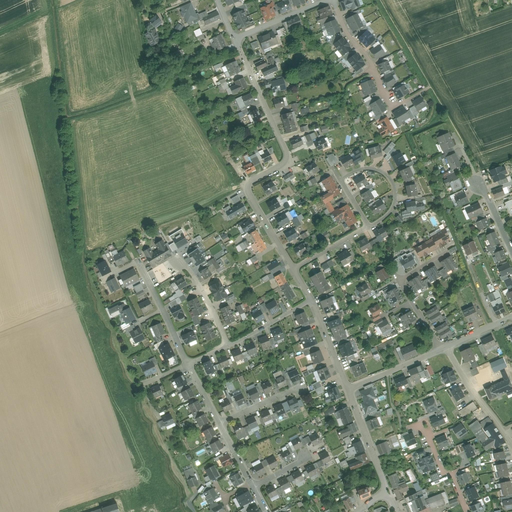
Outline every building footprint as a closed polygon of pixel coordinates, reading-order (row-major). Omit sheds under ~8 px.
[(346,0),(340,2),(343,11),(349,9),(349,8),(346,2),(346,0)] [(347,0),(348,1),(346,2),(349,8),(351,7),(352,10),(360,7),(358,3),(358,2),(357,0),(347,0)] [(392,0),(385,0),(404,35),(410,32),(392,0)] [(402,0),(408,13),(442,0),(402,0)] [(290,5),(288,1),(284,2),(283,2),(280,3),(279,4),(278,5),(280,9),(281,13),(291,9),(290,5)] [(195,15),(190,4),(181,7),(188,23),(193,20),(197,19),(195,15)] [(239,12),(244,10),(248,8),(246,4),(243,5),(237,7),(239,12)] [(273,8),(271,8),(270,4),(267,6),(261,8),(261,9),(261,10),(262,12),(263,13),(265,20),(275,16),(274,14),(274,13),(273,8)] [(318,10),(321,18),(327,16),(332,14),(329,6),(318,10)] [(247,17),(244,10),(239,12),(232,15),(235,22),(247,17)] [(207,16),(203,18),(203,19),(206,25),(220,18),(217,12),(207,16)] [(360,20),(357,14),(352,17),(347,19),(350,25),(360,20)] [(302,26),(298,16),(282,22),(284,28),(287,35),(292,33),(291,31),(302,26)] [(238,29),(245,26),(250,24),(249,23),(247,17),(235,22),(238,29)] [(335,20),(330,22),(324,24),(326,30),(338,26),(335,20)] [(357,29),(363,26),(360,20),(350,25),(353,31),(357,29)] [(250,24),(245,26),(247,29),(255,26),(253,21),(249,23),(250,24)] [(366,24),(363,26),(357,29),(360,32),(366,27),(368,26),(366,24)] [(326,30),(328,36),(334,34),(340,31),(338,26),(326,30)] [(284,28),(276,31),(278,35),(279,38),(283,36),(283,37),(287,35),(284,28)] [(151,31),(151,30),(151,31),(145,34),(152,46),(161,42),(154,29),(151,31)] [(204,39),(200,29),(194,31),(198,41),(204,39)] [(358,39),(362,43),(366,48),(369,45),(374,41),(375,39),(371,35),(367,31),(362,35),(358,39)] [(277,44),(274,37),(273,33),(265,36),(270,47),(277,44)] [(334,34),(328,36),(325,37),(328,42),(329,42),(336,38),(334,34)] [(213,38),(213,39),(215,43),(211,44),(213,49),(217,47),(218,50),(225,47),(220,35),(213,38)] [(265,36),(259,38),(265,52),(271,50),(270,47),(265,36)] [(334,45),(339,41),(337,38),(336,38),(329,42),(332,46),(334,45)] [(342,38),(339,41),(334,45),(338,50),(348,43),(346,40),(344,41),(342,38)] [(256,41),(250,43),(253,50),(259,47),(256,41)] [(338,50),(342,56),(348,51),(351,49),(349,46),(350,45),(348,43),(338,50)] [(380,46),(374,49),(371,52),(375,59),(379,57),(380,57),(382,56),(382,55),(385,53),(380,46)] [(347,60),(353,56),(351,53),(350,54),(344,59),(346,62),(347,60)] [(356,54),(353,56),(347,60),(351,66),(361,58),(359,56),(358,56),(356,54)] [(363,61),(361,58),(351,66),(356,71),(361,67),(365,64),(362,61),(363,61)] [(263,59),(254,64),(258,71),(269,66),(267,61),(265,62),(263,59)] [(235,61),(226,65),(228,71),(238,67),(235,61)] [(390,68),(387,61),(383,63),(378,65),(382,73),(384,72),(389,70),(391,69),(390,68)] [(238,67),(228,71),(231,76),(240,72),(238,67)] [(361,67),(356,71),(354,73),(356,76),(364,71),(361,67)] [(388,87),(396,82),(391,75),(385,79),(383,80),(388,87)] [(243,78),(235,82),(236,85),(230,88),(233,94),(247,88),(245,82),(243,78)] [(271,82),(264,84),(265,88),(271,87),(273,94),(285,90),(282,79),(279,80),(275,81),(271,82)] [(374,86),(372,80),(368,81),(362,84),(360,84),(363,90),(374,86)] [(226,82),(221,84),(224,91),(229,88),(226,82)] [(394,92),(398,99),(409,93),(407,90),(404,85),(398,89),(394,92)] [(376,92),(374,86),(363,90),(365,96),(376,92)] [(250,94),(242,98),(245,106),(254,102),(250,94)] [(242,98),(241,97),(236,100),(240,108),(245,106),(242,98)] [(285,97),(273,101),(275,109),(288,106),(285,97)] [(412,102),(414,106),(417,111),(426,106),(424,103),(425,102),(424,100),(422,100),(421,97),(412,102)] [(370,106),(376,102),(374,98),(372,99),(365,103),(367,107),(370,106)] [(380,100),(376,102),(370,106),(373,111),(383,105),(380,100)] [(373,111),(375,116),(381,113),(386,110),(383,105),(373,111)] [(417,111),(414,106),(409,109),(410,110),(414,118),(416,120),(418,119),(416,116),(419,114),(417,111)] [(404,121),(410,118),(406,112),(403,107),(398,111),(404,121)] [(257,109),(249,113),(250,114),(253,121),(262,117),(260,114),(259,114),(257,109)] [(393,113),(396,118),(399,124),(404,121),(398,111),(393,113)] [(281,115),(284,124),(296,121),(294,112),(293,112),(281,115)] [(381,113),(375,116),(373,117),(375,121),(383,117),(381,113)] [(381,137),(394,129),(389,121),(387,117),(379,122),(382,128),(378,130),(381,137)] [(399,124),(396,118),(393,120),(397,128),(401,126),(399,124)] [(284,124),(287,134),(296,131),(295,127),(298,126),(296,121),(284,124)] [(300,137),(290,141),(294,150),(304,145),(303,144),(306,143),(312,140),(316,138),(314,133),(300,138),(300,137)] [(448,133),(437,138),(443,151),(452,147),(453,146),(448,133)] [(326,137),(314,143),(318,151),(330,146),(326,137)] [(392,142),(388,146),(389,147),(384,152),(387,155),(391,150),(395,145),(392,142)] [(379,146),(373,148),(368,149),(371,159),(375,157),(382,155),(382,156),(382,155),(379,146)] [(359,150),(353,153),(356,158),(352,160),(353,163),(355,165),(362,161),(360,158),(362,157),(361,155),(362,154),(359,150)] [(261,156),(259,152),(255,154),(260,163),(261,165),(264,163),(260,156),(261,156)] [(261,156),(260,156),(264,163),(268,161),(272,159),(268,152),(265,154),(261,156)] [(400,153),(392,157),(397,166),(405,162),(400,153)] [(247,154),(241,157),(244,162),(247,161),(250,159),(247,154)] [(255,154),(249,157),(250,159),(247,161),(248,164),(243,167),(244,169),(243,169),(244,172),(246,171),(247,174),(255,170),(253,166),(260,163),(255,154)] [(333,154),(327,156),(328,158),(326,159),(330,166),(339,161),(336,156),(334,156),(333,154)] [(448,156),(446,157),(449,163),(448,164),(451,170),(454,169),(458,167),(460,166),(455,154),(448,156)] [(349,155),(345,157),(345,158),(340,161),(345,169),(350,165),(353,163),(352,160),(349,155)] [(315,163),(306,169),(310,176),(315,173),(319,171),(315,163)] [(407,168),(399,171),(402,177),(404,180),(404,181),(405,180),(410,178),(413,176),(409,167),(407,168)] [(501,167),(490,171),(492,175),(491,175),(492,179),(493,178),(495,182),(498,181),(506,178),(504,174),(507,173),(505,167),(502,168),(501,167)] [(363,175),(353,181),(358,188),(359,188),(363,185),(367,183),(367,182),(363,175)] [(444,180),(443,180),(445,185),(449,184),(453,191),(462,187),(458,178),(457,179),(456,175),(447,179),(444,180)] [(330,177),(322,182),(325,187),(322,188),(324,192),(327,190),(335,185),(330,177)] [(506,178),(498,181),(500,186),(503,185),(508,182),(506,177),(506,178)] [(272,182),(263,188),(267,195),(271,193),(271,192),(276,189),(272,182)] [(335,185),(327,190),(328,193),(322,196),(321,197),(325,202),(326,203),(332,199),(332,198),(340,193),(335,185)] [(415,185),(406,186),(407,193),(409,193),(410,197),(415,196),(417,196),(417,195),(415,185)] [(502,187),(492,191),(495,199),(505,195),(504,191),(502,187)] [(373,191),(370,193),(369,190),(361,195),(366,203),(372,200),(374,198),(376,197),(377,196),(377,195),(374,191),(373,191)] [(455,197),(458,206),(469,202),(465,193),(464,193),(455,197)] [(238,196),(232,200),(235,205),(241,201),(238,196)] [(279,197),(276,199),(280,206),(283,205),(288,202),(286,198),(281,200),(279,197)] [(276,199),(267,204),(271,211),(276,208),(276,209),(280,206),(276,199)] [(343,199),(336,204),(339,209),(347,205),(343,199)] [(368,205),(370,208),(380,202),(378,199),(375,201),(373,202),(368,205)] [(288,202),(283,205),(285,209),(292,205),(290,201),(288,202)] [(380,202),(370,208),(373,214),(376,213),(377,213),(386,208),(382,201),(380,202)] [(414,202),(405,204),(407,212),(402,212),(403,218),(411,216),(410,211),(417,210),(417,211),(424,210),(423,205),(422,201),(417,202),(416,203),(416,205),(415,206),(414,202)] [(242,203),(232,208),(233,209),(226,213),(230,220),(246,210),(242,203)] [(471,207),(465,210),(466,210),(467,210),(470,218),(469,218),(469,219),(471,218),(476,216),(483,213),(479,203),(471,207)] [(339,209),(339,210),(338,210),(333,213),(335,217),(335,218),(332,219),(335,223),(344,218),(352,213),(347,205),(339,209)] [(465,210),(462,211),(466,220),(469,219),(469,218),(470,218),(467,210),(466,210),(465,210)] [(352,213),(344,218),(349,226),(357,221),(352,213)] [(285,214),(276,219),(280,227),(284,224),(289,221),(285,214)] [(479,221),(476,222),(480,230),(489,226),(486,218),(485,218),(479,221)] [(247,222),(241,226),(244,232),(248,230),(253,227),(254,226),(255,225),(254,223),(253,223),(252,223),(251,220),(247,222)] [(177,226),(170,230),(173,234),(180,230),(177,226)] [(383,228),(378,231),(377,229),(373,232),(376,238),(379,242),(383,239),(383,238),(387,236),(388,237),(383,228)] [(294,229),(285,234),(289,241),(294,239),(298,237),(294,229)] [(446,238),(441,230),(441,231),(439,229),(435,232),(443,245),(446,243),(445,242),(447,241),(446,238)] [(261,239),(256,230),(255,231),(250,233),(249,234),(254,243),(261,239)] [(320,230),(316,232),(321,241),(325,239),(321,232),(320,230)] [(326,230),(321,232),(325,239),(330,236),(326,230)] [(443,245),(435,232),(430,235),(431,237),(432,239),(437,247),(439,246),(439,247),(443,245)] [(495,232),(486,235),(491,247),(495,246),(500,244),(495,232)] [(175,238),(173,239),(178,248),(187,242),(182,234),(175,238)] [(366,238),(357,243),(361,251),(367,248),(368,250),(372,248),(369,243),(366,238)] [(261,239),(254,243),(260,252),(267,248),(261,239)] [(437,247),(432,239),(430,240),(435,250),(438,248),(437,247)] [(435,250),(430,240),(424,243),(429,252),(429,253),(435,250)] [(159,250),(152,254),(149,248),(143,252),(147,258),(146,258),(151,266),(151,267),(156,264),(165,259),(171,256),(170,254),(170,253),(166,246),(165,246),(164,245),(162,241),(156,244),(159,250)] [(307,242),(293,250),(298,257),(302,255),(302,254),(307,251),(305,249),(310,246),(307,242)] [(473,242),(464,246),(467,254),(469,255),(472,253),(477,251),(473,242)] [(172,252),(167,243),(164,245),(165,246),(166,246),(170,253),(172,252)] [(254,243),(250,245),(255,253),(259,251),(254,243)] [(424,243),(421,245),(418,247),(415,249),(420,257),(423,255),(424,256),(427,254),(426,253),(429,252),(424,243)] [(188,255),(192,261),(202,255),(197,248),(188,255)] [(410,253),(407,255),(404,249),(401,251),(400,250),(398,251),(399,252),(403,260),(403,261),(407,268),(416,263),(412,256),(410,253)] [(503,250),(494,254),(496,257),(498,262),(506,258),(503,250)] [(111,252),(111,251),(109,252),(105,254),(108,259),(109,262),(114,260),(113,256),(111,252)] [(113,256),(114,260),(118,266),(128,261),(123,251),(113,256)] [(348,251),(337,256),(344,268),(342,265),(352,259),(354,262),(348,251)] [(202,255),(192,261),(197,267),(206,261),(202,255)] [(457,266),(450,256),(445,259),(451,270),(457,266)] [(451,270),(445,259),(440,263),(443,269),(446,273),(451,270)] [(332,260),(326,263),(329,268),(330,269),(335,266),(332,260)] [(97,265),(102,276),(108,273),(111,272),(105,261),(101,263),(97,265)] [(272,265),(268,268),(271,274),(281,268),(277,262),(272,265)] [(207,268),(200,272),(205,279),(211,275),(211,274),(216,270),(215,267),(213,264),(207,268)] [(220,267),(216,270),(219,274),(225,270),(221,264),(219,265),(220,267)] [(511,270),(509,264),(498,268),(502,276),(506,274),(511,271),(511,270)] [(435,266),(429,269),(435,279),(441,276),(438,272),(435,266)] [(384,268),(376,273),(381,281),(389,277),(385,270),(384,268)] [(435,279),(429,269),(424,272),(428,278),(430,283),(435,279)] [(134,270),(120,276),(121,279),(124,285),(128,283),(129,285),(139,279),(134,270)] [(320,272),(311,277),(316,286),(325,281),(320,272)] [(281,273),(274,277),(280,286),(287,282),(281,273)] [(109,276),(101,280),(103,284),(107,283),(107,282),(111,280),(109,276)] [(422,282),(419,276),(413,279),(420,289),(425,286),(422,282)] [(183,277),(171,285),(175,292),(180,289),(187,285),(183,277)] [(111,280),(107,282),(107,283),(112,292),(119,289),(114,279),(111,280)] [(420,289),(413,279),(408,282),(414,292),(415,292),(420,289)] [(325,281),(316,286),(320,294),(330,289),(325,281)] [(220,282),(210,287),(212,292),(213,294),(223,289),(220,282)] [(287,282),(280,286),(288,300),(295,296),(287,282)] [(366,284),(363,286),(362,285),(360,286),(360,288),(357,289),(361,295),(362,297),(367,294),(370,292),(366,284)] [(489,284),(486,286),(489,293),(494,290),(492,286),(490,287),(489,284)] [(390,291),(386,293),(389,298),(399,293),(396,287),(390,291)] [(223,289),(213,294),(214,296),(215,296),(217,301),(227,296),(223,289)] [(498,291),(493,293),(496,300),(500,299),(502,298),(498,291)] [(399,293),(389,298),(392,304),(402,298),(399,293)] [(493,293),(488,295),(491,302),(491,303),(495,301),(496,300),(493,293)] [(183,295),(178,297),(181,302),(182,303),(186,300),(183,295)] [(197,298),(188,302),(195,316),(197,315),(203,312),(197,298)] [(330,298),(320,301),(323,308),(333,304),(330,298)] [(175,299),(169,303),(172,309),(179,306),(178,304),(175,299)] [(496,300),(495,301),(491,303),(491,302),(493,308),(497,315),(506,311),(502,304),(500,299),(496,300)] [(148,300),(139,305),(143,313),(153,308),(148,300)] [(266,306),(269,311),(271,315),(279,310),(274,301),(266,306)] [(266,306),(264,303),(260,305),(264,312),(265,313),(269,311),(266,306)] [(126,310),(123,304),(118,307),(121,312),(121,313),(121,312),(120,313),(119,313),(118,314),(119,314),(121,319),(123,318),(126,323),(129,322),(134,319),(129,308),(126,310)] [(333,304),(323,308),(325,314),(326,314),(332,311),(335,310),(333,304)] [(172,309),(170,310),(174,317),(177,316),(179,319),(184,316),(183,313),(179,305),(179,306),(172,309)] [(378,305),(375,307),(373,306),(372,307),(372,308),(369,310),(372,316),(373,318),(379,315),(382,313),(378,305)] [(118,306),(109,310),(112,317),(119,314),(118,314),(119,313),(120,313),(121,312),(121,313),(121,312),(118,307),(118,306)] [(228,306),(221,309),(224,317),(232,314),(228,306)] [(474,306),(463,312),(468,323),(479,318),(474,306)] [(431,309),(425,313),(429,318),(439,312),(436,307),(431,309)] [(253,314),(252,315),(255,318),(254,319),(256,323),(264,318),(262,314),(260,310),(259,311),(253,314)] [(402,315),(399,318),(401,322),(414,315),(412,312),(411,313),(410,311),(402,315)] [(304,312),(296,316),(299,325),(301,324),(307,322),(308,322),(304,312)] [(439,312),(429,318),(432,323),(438,320),(442,317),(439,312)] [(232,314),(224,317),(227,325),(235,321),(232,314)] [(414,315),(401,322),(404,326),(404,327),(407,325),(415,320),(414,319),(415,318),(414,315)] [(330,322),(329,322),(331,328),(341,325),(338,318),(335,319),(330,322)] [(381,318),(374,322),(376,327),(378,326),(377,325),(383,322),(381,318)] [(383,322),(377,325),(378,326),(382,333),(384,331),(386,332),(387,331),(387,329),(390,328),(386,320),(383,322)] [(129,322),(126,323),(120,326),(122,331),(125,329),(131,326),(129,322)] [(441,325),(435,329),(438,334),(448,328),(445,323),(445,322),(441,325)] [(160,323),(152,327),(156,337),(161,335),(164,333),(160,323)] [(209,323),(201,327),(207,341),(216,337),(209,323)] [(131,326),(125,329),(128,336),(132,334),(131,333),(136,330),(133,325),(131,326)] [(190,325),(182,329),(185,335),(193,331),(190,325)] [(341,325),(331,328),(333,335),(343,331),(341,325)] [(136,330),(131,333),(132,334),(135,341),(137,339),(139,342),(144,339),(139,328),(136,330)] [(280,328),(276,330),(272,332),(274,338),(276,341),(284,338),(280,328)] [(448,328),(438,334),(441,339),(447,336),(452,333),(448,328)] [(301,332),(298,333),(299,334),(302,341),(314,336),(311,329),(301,332)] [(185,335),(182,336),(183,338),(184,342),(185,342),(186,344),(196,339),(193,331),(185,335)] [(343,331),(333,335),(336,341),(337,341),(342,338),(346,337),(343,331)] [(156,337),(155,337),(157,343),(162,341),(164,340),(161,335),(156,337)] [(267,336),(263,338),(259,340),(263,351),(263,349),(270,345),(272,348),(271,345),(269,340),(267,336)] [(314,336),(302,341),(305,348),(305,349),(317,344),(314,336)] [(492,336),(482,341),(483,344),(486,349),(496,344),(492,336)] [(157,343),(157,344),(154,345),(156,350),(159,348),(164,345),(162,341),(157,343)] [(388,341),(383,343),(377,346),(380,352),(385,349),(391,347),(388,341)] [(339,346),(338,346),(342,357),(353,353),(349,342),(347,343),(339,346)] [(254,343),(250,345),(245,347),(247,351),(249,356),(249,355),(257,352),(258,354),(254,343)] [(164,345),(159,348),(162,354),(163,354),(166,360),(167,359),(169,362),(168,363),(170,366),(177,363),(173,356),(174,356),(168,344),(164,345)] [(400,349),(400,351),(404,359),(405,361),(417,355),(412,344),(400,349)] [(486,349),(483,344),(478,346),(483,355),(488,353),(486,349)] [(486,349),(488,353),(498,348),(496,344),(486,349)] [(470,348),(461,352),(466,363),(469,361),(475,359),(470,348)] [(242,354),(240,349),(236,351),(232,353),(235,362),(243,358),(242,354)] [(319,350),(310,354),(314,364),(323,360),(319,350)] [(357,353),(346,357),(348,361),(358,356),(357,353)] [(226,356),(222,357),(218,359),(220,364),(221,368),(229,365),(228,360),(226,356)] [(158,365),(154,357),(149,360),(150,363),(152,362),(154,366),(158,365)] [(150,363),(142,368),(146,376),(156,371),(154,366),(152,362),(150,363)] [(214,366),(212,362),(208,363),(209,363),(204,365),(208,374),(216,371),(214,366)] [(362,363),(358,365),(351,368),(355,377),(362,374),(361,374),(366,372),(362,363)] [(426,376),(424,371),(422,366),(416,368),(420,378),(426,376)] [(296,370),(288,374),(290,378),(292,382),(296,381),(296,380),(300,379),(295,367),(296,370)] [(326,367),(317,371),(321,381),(330,377),(326,367)] [(420,378),(416,368),(409,371),(412,377),(414,381),(420,378)] [(476,368),(473,369),(471,370),(474,376),(479,374),(476,368)] [(280,371),(273,374),(275,379),(275,380),(276,383),(279,388),(279,389),(283,387),(283,386),(287,385),(285,380),(283,376),(281,372),(280,371)] [(317,371),(315,372),(312,373),(316,383),(318,381),(319,382),(321,381),(317,371)] [(450,372),(442,375),(446,384),(456,380),(455,377),(456,376),(454,373),(453,371),(450,372)] [(504,380),(492,386),(497,396),(501,395),(511,389),(511,385),(505,371),(501,372),(504,380)] [(183,375),(174,380),(178,387),(187,383),(185,379),(183,375)] [(406,379),(405,376),(395,380),(398,387),(408,383),(406,379)] [(483,379),(484,382),(485,384),(487,387),(492,385),(489,379),(488,376),(483,379)] [(321,387),(319,382),(318,381),(316,383),(312,385),(315,390),(321,387)] [(261,385),(263,389),(265,394),(269,392),(273,390),(269,382),(261,385)] [(159,385),(155,387),(151,389),(155,398),(163,394),(162,392),(159,387),(159,385)] [(492,385),(485,389),(490,400),(497,397),(497,396),(492,386),(492,385)] [(321,387),(315,390),(318,396),(324,392),(321,387)] [(336,387),(327,391),(330,397),(325,398),(325,399),(326,402),(327,402),(331,401),(340,397),(336,387)] [(464,397),(459,387),(458,387),(452,391),(451,391),(457,401),(464,397)] [(185,390),(181,393),(185,401),(194,396),(192,392),(190,388),(185,390)] [(255,388),(247,391),(251,400),(255,398),(259,396),(257,392),(256,388),(255,388)] [(365,403),(373,399),(376,398),(372,388),(365,390),(361,392),(365,403)] [(234,397),(236,401),(238,406),(242,404),(246,402),(242,393),(234,397)] [(295,398),(292,400),(287,402),(291,410),(299,407),(297,401),(295,398)] [(434,398),(424,402),(428,414),(436,411),(439,410),(438,409),(434,398)] [(366,414),(368,413),(376,410),(377,409),(373,399),(365,403),(362,404),(366,414)] [(228,400),(220,403),(224,412),(228,410),(232,408),(230,404),(228,400)] [(190,405),(188,405),(193,413),(197,411),(201,409),(199,405),(197,401),(190,405)] [(473,402),(459,411),(463,417),(477,407),(473,402)] [(281,404),(278,405),(278,406),(273,408),(276,413),(277,416),(285,413),(281,404)] [(332,407),(325,411),(327,416),(335,412),(332,407)] [(353,421),(347,407),(338,411),(341,418),(343,425),(353,421)] [(268,410),(264,411),(264,412),(260,414),(265,424),(264,422),(272,419),(270,415),(268,410)] [(482,411),(475,416),(477,419),(480,423),(487,419),(482,411)] [(170,414),(166,416),(162,418),(163,420),(166,426),(166,427),(174,423),(170,414)] [(200,416),(195,419),(196,419),(200,427),(208,422),(206,418),(204,414),(200,416)] [(437,417),(431,420),(434,427),(445,423),(442,416),(442,415),(437,417)] [(254,417),(250,418),(250,419),(246,421),(248,426),(250,429),(258,426),(254,417)] [(371,420),(367,422),(370,430),(380,426),(377,418),(371,420)] [(487,419),(480,423),(482,427),(484,429),(488,427),(493,423),(489,418),(487,419)] [(480,423),(477,419),(469,425),(474,432),(482,427),(480,423)] [(240,423),(237,424),(237,425),(233,427),(236,434),(236,435),(238,440),(243,438),(244,438),(246,437),(246,436),(244,432),(245,432),(243,428),(240,423)] [(353,423),(346,426),(347,428),(350,434),(357,431),(353,423)] [(502,436),(494,423),(493,423),(488,427),(492,433),(488,435),(490,438),(494,436),(496,439),(502,436)] [(467,432),(462,424),(453,430),(459,438),(467,432)] [(211,427),(203,432),(207,439),(216,435),(214,431),(213,431),(211,427)] [(482,427),(474,432),(481,444),(482,443),(482,444),(490,438),(488,435),(484,429),(482,427)] [(488,435),(492,433),(488,427),(484,429),(488,435)] [(347,428),(337,432),(340,438),(350,434),(347,428)] [(317,433),(309,437),(311,441),(313,446),(317,444),(321,442),(317,433)] [(409,435),(404,437),(405,439),(408,446),(417,443),(413,434),(409,435)] [(445,435),(436,439),(440,448),(449,445),(445,435)] [(308,436),(303,439),(306,444),(311,441),(309,437),(308,436)] [(502,436),(496,439),(494,436),(490,438),(482,444),(482,443),(481,444),(486,450),(486,451),(493,446),(495,449),(506,442),(502,436)] [(298,437),(291,441),(292,445),(295,450),(299,448),(303,446),(300,440),(298,437)] [(214,442),(210,445),(214,453),(223,448),(221,444),(220,444),(218,440),(214,442)] [(361,441),(353,444),(354,447),(356,453),(357,453),(364,450),(361,441)] [(384,443),(376,446),(380,455),(387,452),(384,443)] [(470,443),(462,447),(464,450),(468,458),(475,455),(470,443)] [(354,447),(348,449),(349,452),(351,455),(356,453),(354,447)] [(288,449),(280,454),(285,462),(289,460),(292,458),(290,453),(288,449)] [(416,453),(416,455),(414,456),(416,462),(419,461),(421,464),(420,464),(416,466),(418,471),(423,469),(424,472),(423,472),(424,473),(435,468),(434,465),(435,465),(433,460),(432,460),(430,456),(427,457),(424,450),(416,453)] [(496,453),(491,454),(493,460),(504,458),(505,458),(504,451),(500,452),(496,453)] [(326,452),(322,454),(323,454),(319,456),(321,460),(323,464),(331,460),(326,452)] [(224,457),(219,459),(223,467),(232,462),(228,454),(224,457)] [(365,454),(356,457),(358,462),(360,466),(369,463),(365,454)] [(267,460),(266,460),(269,465),(271,469),(275,467),(279,465),(274,456),(267,460)] [(321,460),(316,463),(318,468),(324,465),(323,464),(321,460)] [(358,462),(348,465),(350,470),(360,466),(358,462)] [(261,463),(253,467),(258,476),(262,474),(266,471),(263,467),(261,463)] [(498,465),(497,465),(498,471),(508,469),(506,463),(505,463),(498,465)] [(313,464),(309,467),(305,469),(306,471),(309,476),(310,477),(317,473),(316,470),(313,464)] [(213,466),(206,470),(211,480),(218,476),(213,466)] [(191,469),(184,471),(191,487),(198,485),(191,469)] [(410,469),(405,472),(411,481),(416,479),(410,469)] [(508,469),(498,471),(500,477),(500,478),(508,476),(509,475),(508,469)] [(299,471),(295,473),(291,475),(296,483),(304,479),(301,474),(299,471)] [(236,474),(230,478),(231,480),(233,484),(234,486),(243,482),(241,479),(242,479),(240,476),(239,476),(238,473),(236,474)] [(396,473),(389,476),(393,489),(399,486),(406,484),(404,480),(399,482),(396,473)] [(437,473),(431,475),(433,482),(440,479),(437,473)] [(466,473),(458,476),(462,485),(470,481),(466,473)] [(286,478),(282,480),(278,482),(281,487),(283,490),(290,486),(289,483),(286,478)] [(411,481),(410,482),(413,489),(419,486),(416,479),(411,481)] [(503,482),(501,483),(503,489),(511,487),(510,481),(511,481),(510,481),(509,481),(503,482)] [(406,484),(399,486),(402,494),(409,491),(406,484)] [(210,485),(205,488),(203,490),(204,493),(212,489),(210,485)] [(273,485),(269,487),(269,488),(265,490),(270,498),(277,494),(278,494),(275,490),(273,485)] [(393,489),(398,500),(404,498),(402,494),(399,486),(393,489)] [(367,487),(357,491),(361,499),(370,495),(367,487)] [(474,487),(466,491),(470,501),(478,497),(474,487)] [(511,487),(503,489),(504,495),(504,496),(506,495),(511,493),(511,488),(511,487)] [(212,489),(204,493),(208,500),(207,501),(208,503),(218,498),(213,489),(212,489)] [(236,497),(238,502),(250,496),(248,491),(236,497)] [(421,491),(405,499),(408,505),(409,508),(410,511),(416,511),(412,501),(419,498),(418,496),(422,494),(421,491)] [(425,500),(428,508),(431,506),(432,509),(446,503),(442,493),(425,500)] [(351,504),(348,498),(350,497),(348,494),(341,498),(347,510),(353,507),(351,504)] [(350,497),(348,498),(351,504),(357,501),(354,495),(350,497)] [(238,502),(241,506),(253,500),(250,496),(238,502)] [(419,498),(412,501),(416,511),(418,511),(420,511),(428,508),(425,500),(424,496),(419,498)] [(457,499),(449,502),(451,508),(459,504),(457,499)] [(119,511),(117,503),(102,508),(102,511),(119,511)] [(474,505),(471,507),(473,511),(481,511),(484,511),(480,503),(474,505)]
